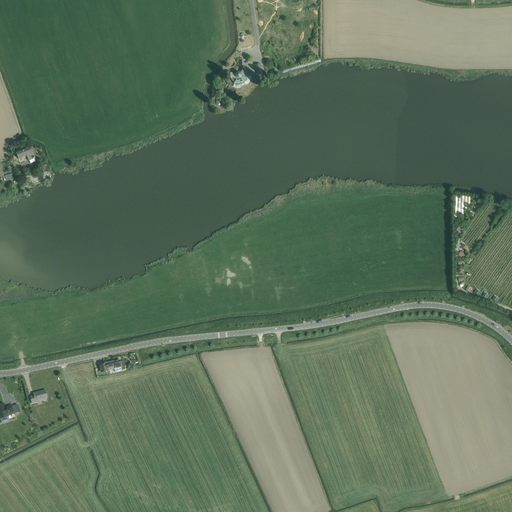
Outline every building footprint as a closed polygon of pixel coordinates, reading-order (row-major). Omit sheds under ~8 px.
[(243,67),(240,72),(239,72),(238,72),(237,72),(237,73),(236,73),(235,74),(230,73),(230,75),(230,78),(231,80),(233,82),(234,83),(234,84),(237,85),(240,85),(242,84),(244,83),(246,81),(247,78),(248,79),(248,78),(248,76),(249,76),(248,73),(247,70),(246,68),(243,67)] [(29,161),(31,164),(35,162),(34,159),(35,158),(31,148),(16,153),(19,159),(27,156),(29,161)] [(454,214),(464,214),(464,209),(467,209),(468,196),(455,196),(454,214)] [(114,369),(115,372),(122,370),(120,360),(107,363),(99,364),(101,373),(109,371),(109,370),(114,369)] [(37,401),(47,398),(46,390),(33,393),(34,396),(30,397),(32,404),(37,402),(37,401)] [(0,404),(0,418),(1,423),(9,420),(7,414),(14,412),(12,406),(7,407),(5,408),(4,404),(0,404)]
